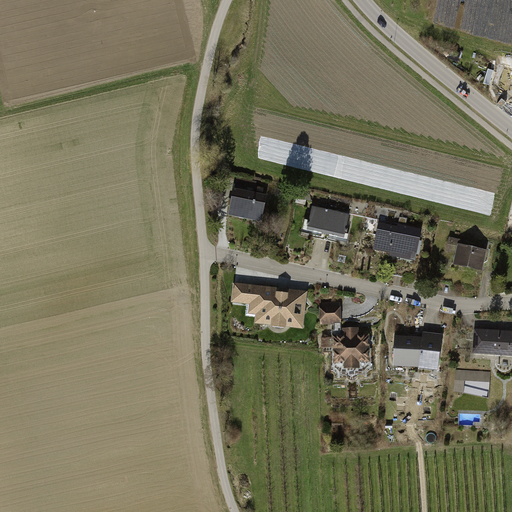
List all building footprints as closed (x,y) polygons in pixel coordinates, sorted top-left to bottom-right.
[(511,67),(505,65),(503,73),(511,75),(511,67)] [(233,189),(228,216),(261,223),(266,196),(255,193),(257,182),(236,177),(234,189),(233,189)] [(348,214),(350,215),(365,218),(368,203),(352,200),(348,214)] [(346,233),(350,215),(348,214),(312,207),(309,221),(305,220),(302,233),(322,237),(322,233),(329,235),(328,239),(348,243),(350,234),(346,233)] [(398,227),(379,223),(374,250),(391,254),(390,256),(416,262),(423,230),(406,226),(408,218),(400,217),(398,227)] [(462,245),(463,240),(449,237),(446,252),(456,254),(453,266),(483,272),(488,251),(462,245)] [(306,292),(234,284),(232,302),(250,304),(249,313),(257,314),(255,323),(302,329),(306,292)] [(341,307),(340,302),(320,303),(320,307),(319,307),(320,326),(334,325),(334,323),(341,323),(341,307)] [(342,333),(341,323),(334,323),(334,325),(334,330),(332,330),(332,336),(338,336),(338,337),(343,337),(343,333),(342,333)] [(370,340),(370,334),(363,334),(363,336),(359,336),(359,328),(342,328),(343,333),(343,337),(338,337),(338,336),(332,336),(332,341),(334,341),(334,346),(333,346),(333,354),(334,354),(335,359),(333,359),(334,364),(339,364),(339,363),(344,363),(345,369),(360,369),(360,362),(365,362),(365,363),(371,363),(371,357),(369,357),(369,353),(370,353),(370,345),(369,345),(368,340),(370,340)] [(511,331),(474,329),(473,355),(511,356),(511,331)] [(439,373),(443,334),(423,332),(422,338),(395,337),(394,367),(419,369),(419,370),(439,373)] [(465,370),(456,370),(453,390),(464,393),(465,381),(465,370)] [(491,372),(465,370),(465,381),(490,382),(491,372)] [(344,420),(332,420),(332,428),(344,428),(344,420)]
